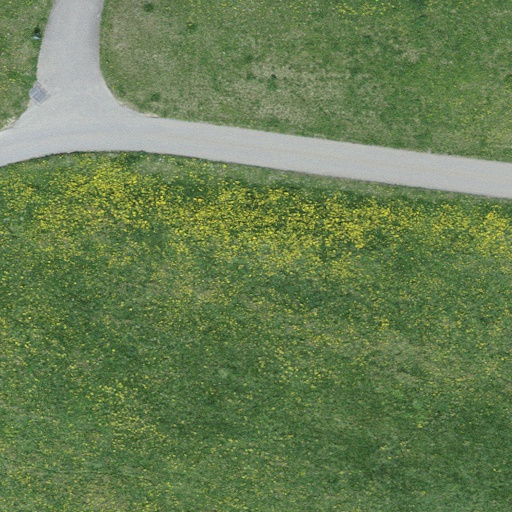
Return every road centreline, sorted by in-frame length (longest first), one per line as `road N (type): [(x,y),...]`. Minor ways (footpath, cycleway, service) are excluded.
road 1 (unclassified): [(511,185),(225,139),(50,129)]
road 2 (unclassified): [(50,129),(69,0)]
